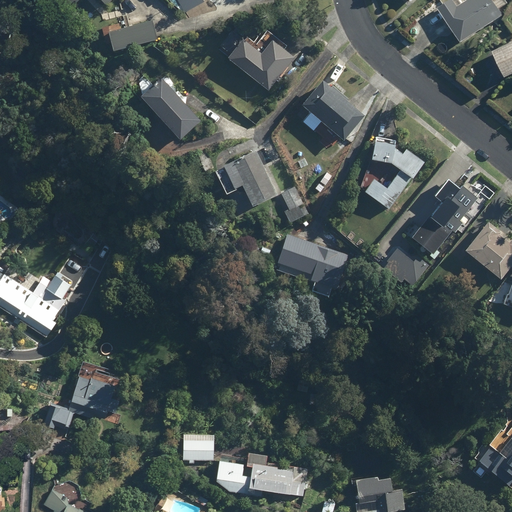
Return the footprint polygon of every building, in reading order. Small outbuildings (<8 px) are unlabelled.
[(78,0),(98,0),(104,7),(111,0),(55,0),(65,11),(78,0)] [(177,0),(185,13),(204,2),(202,0),(177,0)] [(504,15),(494,0),(468,0),(463,4),(460,0),(455,0),(455,1),(454,0),(452,0),(439,9),(462,43),(504,15)] [(152,21),(107,32),(112,51),(157,40),(152,21)] [(241,39),(226,59),(267,90),(293,57),(271,41),(261,54),(241,39)] [(511,43),(493,52),(505,78),(511,74),(511,43)] [(140,96),(179,140),(201,121),(162,79),(160,77),(140,96)] [(300,104),(342,141),(364,116),(322,80),(300,104)] [(389,210),(423,162),(405,149),(401,154),(394,149),(396,141),(375,137),(366,181),(371,182),(363,192),(389,210)] [(255,150),(222,166),(233,189),(240,186),(251,208),(276,196),(255,150)] [(294,187),(280,193),(288,210),(284,211),(289,223),(308,215),(303,204),(302,204),(294,187)] [(450,188),(410,238),(420,246),(418,248),(426,254),(427,252),(431,256),(453,228),(457,231),(464,222),(461,219),(472,205),(450,188)] [(488,222),(464,252),(499,280),(511,264),(511,240),(511,239),(508,242),(499,235),(501,232),(488,222)] [(348,255),(286,234),(275,263),(312,276),(310,281),(335,290),(348,255)] [(398,249),(381,267),(399,283),(402,279),(410,286),(428,266),(418,256),(412,262),(398,249)] [(0,307),(46,337),(55,322),(51,319),(64,300),(61,298),(69,285),(54,276),(50,282),(41,276),(38,281),(26,273),(19,283),(4,273),(0,279),(0,307)] [(215,336),(205,343),(213,352),(222,345),(215,336)] [(97,364),(82,360),(67,409),(48,403),(42,425),(63,431),(68,413),(91,419),(91,416),(104,420),(106,413),(115,416),(118,402),(111,399),(117,378),(95,372),(97,364)] [(309,382),(298,380),(296,391),(306,393),(309,382)] [(319,393),(310,393),(309,405),(319,406),(319,393)] [(511,424),(507,431),(500,426),(475,459),(509,486),(511,482),(511,424)] [(214,436),(182,434),(181,460),(188,460),(187,464),(193,464),(193,461),(213,461),(214,436)] [(266,455),(247,453),(245,465),(217,461),(214,491),(261,496),(261,491),(303,496),(304,484),(308,484),(309,479),(306,479),(307,469),(265,464),(266,455)] [(392,490),(390,475),(353,479),(357,511),(396,511),(404,511),(401,488),(392,490)] [(51,489),(42,505),(53,511),(52,511),(94,511),(88,509),(91,503),(77,496),(82,485),(72,480),(68,489),(60,484),(56,492),(51,489)]
